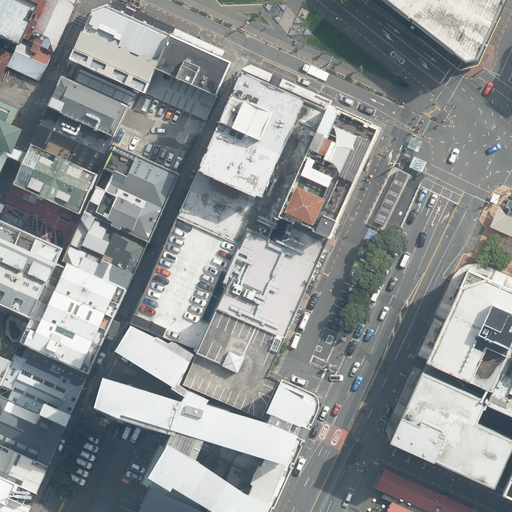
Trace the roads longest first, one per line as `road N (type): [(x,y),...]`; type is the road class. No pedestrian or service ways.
road 1 (secondary): [(490,131),(312,511)]
road 2 (tertiary): [(490,131),(464,135),(433,126),(157,0)]
road 3 (tertiary): [(490,131),(450,87),(338,0)]
